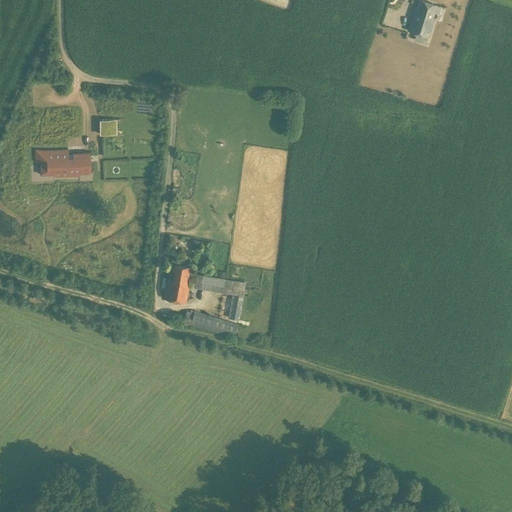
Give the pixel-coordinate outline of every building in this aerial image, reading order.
[(432,18),(436,5),(419,0),(415,13),(413,12),(407,30),(429,36),(434,19),(432,18)] [(67,176),(79,176),(79,173),(90,173),(90,152),(83,152),(73,152),(73,153),(68,153),(68,148),(34,149),(34,161),(40,161),(40,174),(55,174),(55,170),(67,170),(67,176)] [(186,303),(190,282),(187,282),(190,267),(172,263),(170,279),(168,278),(164,299),(186,303)] [(239,319),(245,282),(224,278),(225,272),(219,271),(218,277),(208,276),(196,274),(194,287),(230,293),(228,317),(239,319)] [(186,311),(183,322),(233,338),(237,324),(193,311),(193,313),(186,311)]
